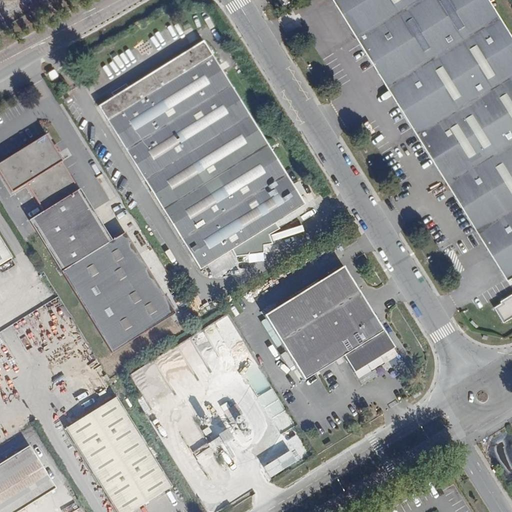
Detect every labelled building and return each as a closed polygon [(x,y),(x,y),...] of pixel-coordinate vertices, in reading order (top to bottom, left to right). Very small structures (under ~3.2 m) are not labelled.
[(338,0),(511,281),(511,292),(504,298),(505,300),(493,308),(503,323),(511,316),(511,38),(488,0),(338,0)] [(272,244),(269,235),(268,235),(278,228),(274,222),(304,204),(204,41),(99,106),(200,268),(232,249),(236,256),(264,253),(263,245),(272,244)] [(64,160),(48,134),(0,162),(0,168),(15,194),(29,186),(46,213),(32,221),(112,351),(177,312),(127,233),(114,241),(82,189),(79,191),(61,161),(64,160)] [(0,266),(14,258),(0,235),(0,266)] [(394,348),(344,266),(264,315),(304,381),(344,356),(354,372),(394,348)] [(215,324),(206,329),(220,353),(229,348),(215,324)] [(265,406),(277,399),(272,390),(259,396),(265,406)] [(148,448),(116,396),(66,428),(118,511),(132,511),(172,487),(156,460),(148,448)] [(148,448),(156,460),(162,457),(153,445),(148,448)] [(0,511),(16,511),(56,489),(29,447),(0,464),(0,511)] [(271,479),(299,462),(292,451),(264,468),(271,479)]
